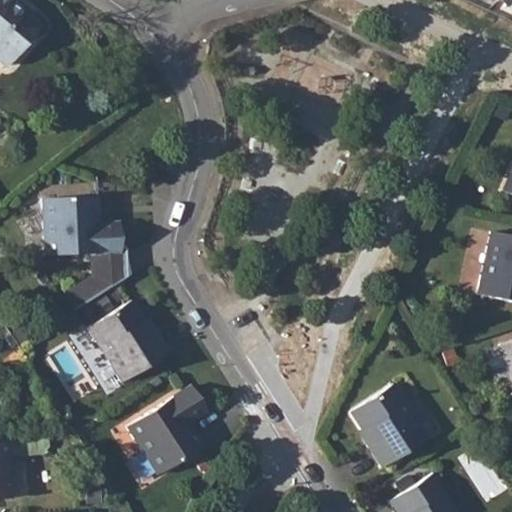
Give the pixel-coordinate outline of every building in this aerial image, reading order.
[(0,0),(0,64),(1,65),(33,26),(1,0),(0,0)] [(134,65),(125,72),(133,83),(142,77),(134,65)] [(511,165),(509,164),(498,192),(507,195),(511,182),(511,165)] [(85,227),(83,201),(64,202),(38,203),(42,257),(82,254),(116,252),(115,247),(114,226),(85,227)] [(511,302),(511,237),(488,232),(474,294),(511,302)] [(73,313),(126,278),(120,252),(120,246),(115,247),(116,252),(82,254),(84,280),(61,295),(73,313)] [(148,334),(139,321),(127,304),(84,331),(119,383),(165,354),(151,332),(148,334)] [(511,342),(496,348),(507,381),(511,396),(511,342)] [(507,381),(496,348),(484,352),(495,385),(507,381)] [(348,412),(360,430),(369,443),(365,446),(379,467),(424,436),(389,385),(348,412)] [(195,451),(181,429),(185,426),(205,414),(188,388),(126,428),(158,474),(195,451)] [(389,501),(396,511),(455,511),(432,473),(389,501)]
